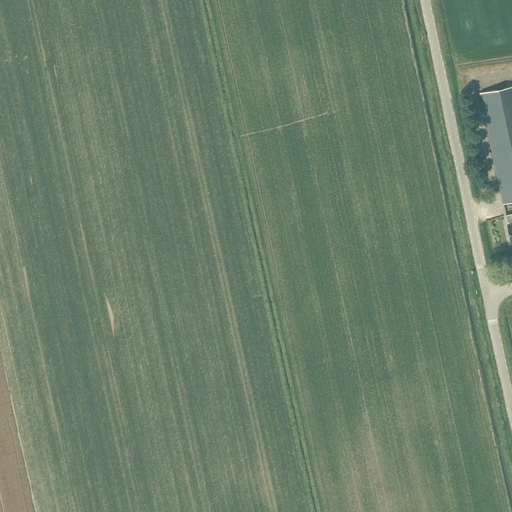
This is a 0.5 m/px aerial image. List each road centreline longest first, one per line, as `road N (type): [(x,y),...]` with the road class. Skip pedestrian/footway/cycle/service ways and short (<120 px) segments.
road 1 (unclassified): [(486,289),(424,0)]
road 2 (unclassified): [(511,407),(486,289)]
